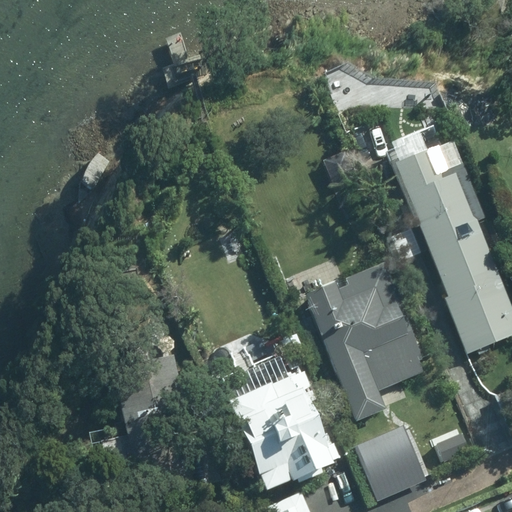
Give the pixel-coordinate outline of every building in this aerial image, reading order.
[(416,152),(412,153),(404,134),(377,145),(384,161),(377,164),(403,227),(408,225),(439,299),(435,301),(457,353),(511,330),(466,222),(472,219),(439,142),(416,152)] [(414,360),(372,266),(343,279),(342,276),(293,297),(350,422),(379,409),(371,392),(416,372),(411,362),(414,360)] [(156,356),(99,371),(123,462),(125,462),(135,500),(190,485),(184,460),(178,437),(156,356)] [(215,403),(254,490),(287,475),(291,482),(312,473),(310,469),(331,459),(330,457),(324,443),(312,449),(310,443),(292,401),(304,395),(294,374),(255,391),(252,386),(215,403)] [(511,387),(489,397),(505,435),(511,431),(511,387)] [(390,464),(380,440),(364,447),(374,471),(390,464)] [(300,511),(294,495),(255,511),(300,511)]
